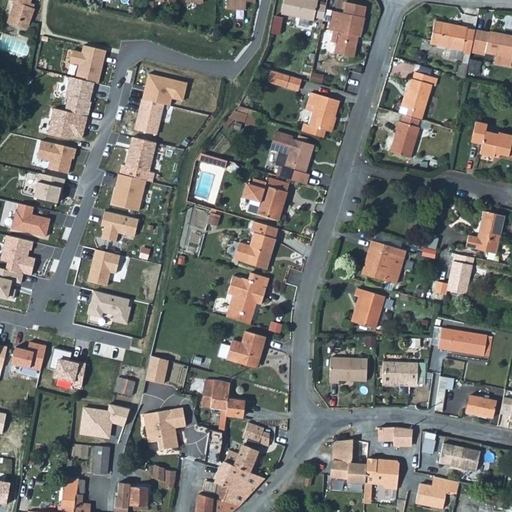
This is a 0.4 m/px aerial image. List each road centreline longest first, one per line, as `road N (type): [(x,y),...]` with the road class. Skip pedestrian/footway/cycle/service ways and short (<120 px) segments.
road 1 (residential): [(49,325),(130,59),(150,50),(235,65),(249,55),(263,0)]
road 2 (track): [(138,391),(190,156),(233,99),(235,65)]
road 3 (residential): [(344,163),(300,319),(299,392),(311,438)]
road 4 (residential): [(311,438),(346,419),(375,416),(511,439)]
road 5 (residential): [(392,0),(344,163)]
road 6 (residential): [(344,163),(500,194)]
